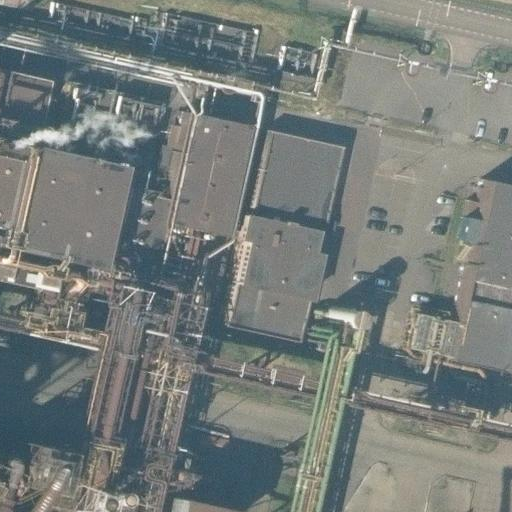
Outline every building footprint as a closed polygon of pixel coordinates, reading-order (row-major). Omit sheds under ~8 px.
[(0,0),(0,5),(25,11),(27,0),(0,0)] [(0,280),(9,282),(13,283),(20,285),(44,290),(56,293),(63,262),(74,264),(72,270),(75,270),(91,274),(106,277),(102,295),(118,298),(134,302),(136,302),(148,249),(154,222),(159,200),(147,197),(145,197),(143,196),(135,195),(128,193),(142,125),(147,104),(145,104),(137,102),(63,86),(63,85),(63,87),(60,97),(59,102),(59,103),(48,152),(24,147),(38,80),(0,71),(0,280)] [(150,182),(147,197),(159,200),(154,222),(164,224),(177,227),(189,229),(202,233),(212,235),(215,224),(215,223),(216,220),(228,166),(228,164),(229,161),(234,135),(236,129),(236,126),(237,124),(217,120),(214,119),(179,111),(178,114),(178,115),(175,127),(171,147),(166,168),(163,183),(162,184),(150,182)] [(333,146),(261,130),(242,216),(234,214),(228,238),(236,240),(217,325),(289,342),(308,256),(300,254),(305,234),(313,236),(333,146)] [(168,147),(157,144),(153,165),(164,168),(168,147)] [(511,281),(511,187),(479,180),(474,203),(464,201),(454,245),(464,247),(439,359),(492,371),(511,281)] [(434,332),(437,315),(404,311),(400,342),(432,346),(433,341),(409,338),(410,329),(434,332)] [(153,426),(136,508),(153,511),(209,511),(217,478),(183,471),(191,434),(153,426)] [(5,454),(16,456),(16,457),(19,446),(7,444),(5,454)] [(290,452),(281,450),(278,460),(288,462),(288,461),(290,452)]
